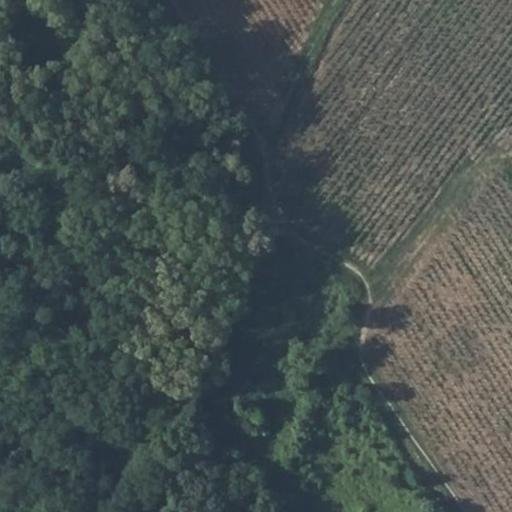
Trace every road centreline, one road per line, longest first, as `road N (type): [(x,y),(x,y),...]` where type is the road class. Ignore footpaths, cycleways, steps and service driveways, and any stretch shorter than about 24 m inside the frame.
road 1 (track): [(511,162),(503,149),(471,170),(368,275)]
road 2 (track): [(333,0),(259,141)]
